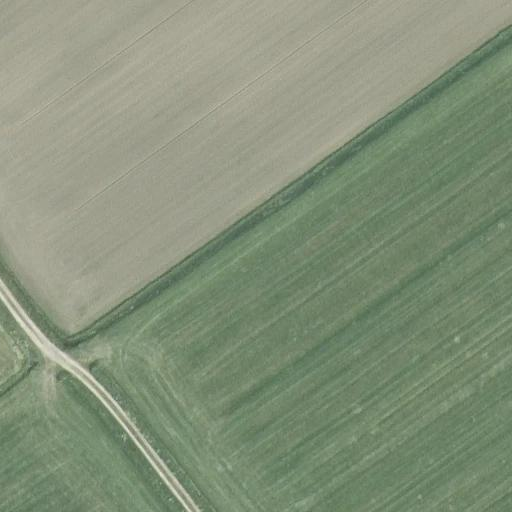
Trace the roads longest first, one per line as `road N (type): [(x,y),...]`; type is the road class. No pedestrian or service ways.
road 1 (track): [(194,511),(83,376),(46,352),(0,285)]
road 2 (track): [(151,511),(60,419),(48,394),(48,353)]
